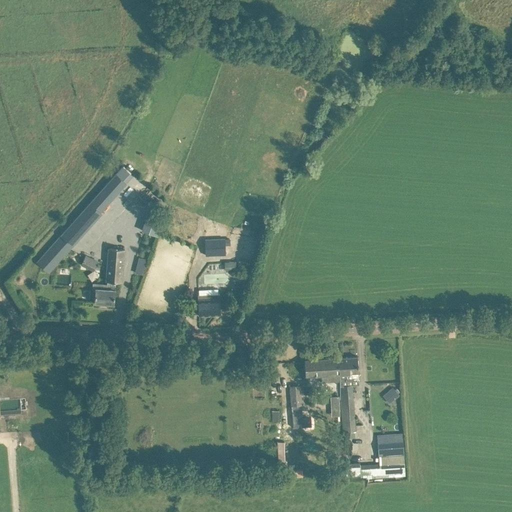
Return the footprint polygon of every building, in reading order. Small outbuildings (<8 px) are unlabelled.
[(107,183),(117,192),(127,182),(116,172),(107,183)] [(37,262),(49,273),(73,245),(101,213),(89,203),(37,262)] [(158,235),(160,225),(146,223),(145,233),(158,235)] [(230,239),(225,239),(225,238),(205,239),(205,256),(226,255),(225,245),(230,245),(230,239)] [(107,283),(93,282),(92,289),(95,290),(95,292),(95,302),(114,303),(115,281),(122,282),(123,272),(124,249),(108,248),(106,281),(107,281),(107,283)] [(94,270),(99,261),(86,255),(82,264),(94,270)] [(226,262),(226,270),(236,270),(236,261),(226,262)] [(220,294),(198,294),(198,299),(198,305),(198,315),(220,314),(220,306),(220,298),(220,294)] [(340,381),(340,386),(339,386),(343,432),(355,431),(351,385),(359,384),(358,372),(358,365),(359,365),(359,364),(358,364),(357,356),(339,358),(340,373),(340,381)] [(322,382),(340,381),(340,373),(339,358),(305,360),(306,376),(322,375),(322,382)] [(294,406),(291,406),(293,427),(311,425),(310,419),(302,419),(301,405),(298,406),(297,405),(301,405),(300,385),(290,386),(291,406),(295,405),(294,406)] [(387,392),(393,400),(400,395),(398,393),(401,390),(398,387),(395,389),(393,387),(387,392)] [(360,465),(360,462),(346,462),(346,476),(360,476),(401,473),(401,470),(405,470),(404,463),(403,463),(402,454),(404,453),(403,439),(377,441),(378,457),(381,457),(382,463),(360,465)] [(302,450),(311,450),(311,442),(302,442),(302,450)]
